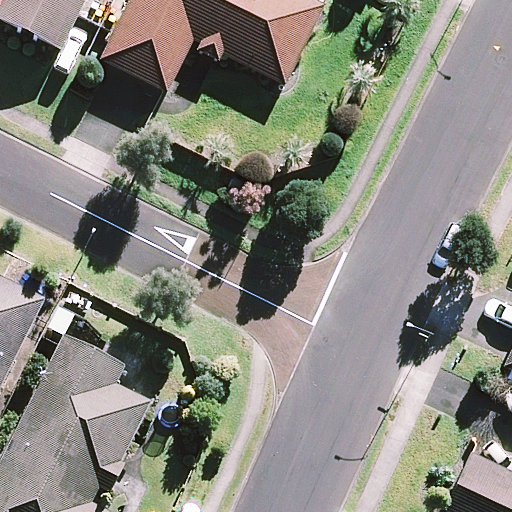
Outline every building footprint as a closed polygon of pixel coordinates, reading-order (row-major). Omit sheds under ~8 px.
[(2,0),(0,5),(0,28),(57,57),(85,0),(2,0)] [(130,0),(97,67),(164,100),(190,48),(280,92),(320,13),(294,0),(130,0)] [(0,390),(42,307),(0,285),(0,390)] [(59,343),(0,461),(0,511),(94,511),(89,509),(96,495),(105,499),(120,470),(117,469),(147,408),(113,391),(122,374),(59,343)] [(511,347),(500,373),(511,378),(511,347)] [(443,511),(511,511),(511,480),(469,460),(443,511)]
